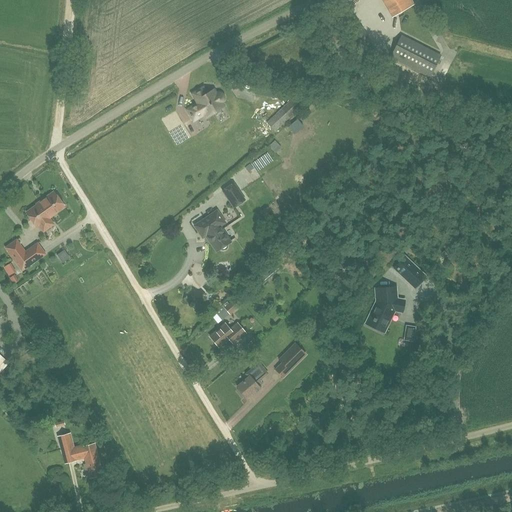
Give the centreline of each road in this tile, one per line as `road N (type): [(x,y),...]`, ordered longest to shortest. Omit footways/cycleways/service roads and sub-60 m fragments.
road 1 (track): [(69,0),(54,149),(258,486)]
road 2 (unclassified): [(0,193),(54,149),(306,0)]
road 3 (track): [(258,486),(511,426)]
